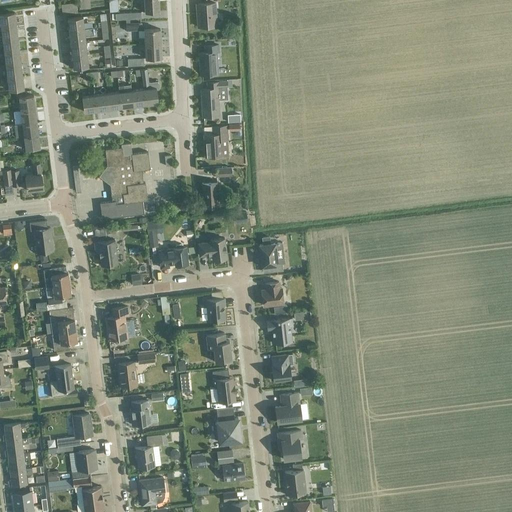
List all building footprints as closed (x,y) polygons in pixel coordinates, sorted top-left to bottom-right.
[(89,0),(78,0),(80,9),(90,8),(89,0)] [(118,11),(118,0),(109,0),(110,11),(118,11)] [(159,11),(158,0),(144,0),(145,12),(159,11)] [(198,27),(217,26),(216,3),(198,4),(199,15),(198,15),(198,27)] [(62,14),(76,12),(75,4),(61,5),(62,14)] [(0,16),(1,27),(16,25),(15,12),(0,14),(0,16)] [(70,31),(85,29),(83,16),(68,18),(70,31)] [(142,30),(142,23),(130,23),(126,23),(127,31),(142,30)] [(18,38),(16,25),(1,27),(3,40),(18,38)] [(85,29),(70,31),(71,43),(86,41),(86,36),(94,35),(93,28),(85,29)] [(139,44),(146,44),(161,43),(161,29),(145,30),(145,37),(138,37),(139,44)] [(19,50),(18,38),(3,40),(4,52),(19,50)] [(88,53),(86,41),(71,43),(73,55),(88,53)] [(161,43),(146,44),(146,58),(162,57),(161,43)] [(217,52),(219,52),(219,45),(205,45),(206,52),(201,52),(201,66),(201,75),(218,74),(217,52)] [(21,63),(19,50),(4,52),(6,65),(21,63)] [(89,66),(88,53),(73,55),(74,68),(89,66)] [(129,66),(145,65),(144,58),(128,59),(129,66)] [(22,75),(21,63),(6,65),(7,77),(22,75)] [(147,69),(142,69),(142,75),(144,89),(146,104),(158,102),(157,89),(159,89),(159,88),(160,86),(159,83),(158,82),(158,81),(149,82),(147,69)] [(22,75),(7,77),(9,90),(24,88),(22,75)] [(208,88),(202,88),(203,116),(219,115),(217,88),(228,87),(227,81),(207,82),(208,88)] [(125,91),(124,85),(119,86),(120,92),(122,107),(134,105),(132,90),(125,91)] [(144,89),(132,90),(134,105),(146,104),(144,89)] [(120,92),(107,93),(109,108),(122,107),(120,92)] [(109,108),(107,93),(95,95),(97,110),(109,108)] [(21,111),(36,109),(34,95),(19,97),(21,111)] [(97,110),(95,95),(82,96),(84,111),(97,110)] [(36,109),(21,111),(22,124),(37,122),(36,109)] [(242,122),(241,115),(230,115),(230,123),(242,122)] [(15,125),(14,125),(16,138),(24,137),(39,135),(37,122),(22,124),(15,125)] [(227,125),(213,126),(204,126),(205,135),(206,156),(224,155),(227,155),(227,140),(228,140),(227,125)] [(39,135),(24,137),(25,149),(40,147),(39,135)] [(99,175),(110,184),(112,200),(100,202),(102,218),(145,213),(143,200),(148,200),(146,182),(137,183),(137,181),(140,180),(140,175),(143,175),(143,169),(150,168),(148,152),(132,153),(131,141),(122,143),(122,146),(106,148),(108,164),(99,175)] [(153,142),(153,150),(169,150),(169,142),(153,142)] [(27,190),(43,188),(40,163),(32,164),(34,174),(25,175),(27,190)] [(216,176),(231,175),(231,168),(216,169),(216,176)] [(4,170),(3,170),(5,184),(13,183),(11,171),(11,169),(4,170)] [(11,171),(13,183),(13,186),(21,185),(19,170),(11,171)] [(201,206),(218,205),(217,182),(202,182),(203,199),(201,199),(201,206)] [(234,213),(235,222),(247,220),(246,211),(234,213)] [(51,227),(48,228),(47,219),(30,221),(30,230),(33,229),(35,238),(36,238),(37,252),(53,251),(51,236),(52,236),(51,227)] [(14,226),(18,231),(23,227),(19,221),(14,226)] [(154,223),(146,224),(149,247),(157,246),(154,223)] [(114,226),(95,228),(95,236),(107,235),(106,233),(115,232),(114,226)] [(263,244),(260,245),(262,266),(263,266),(263,269),(264,271),(265,271),(266,271),(266,272),(283,270),(282,263),(277,263),(275,243),(270,243),(269,236),(263,237),(263,244)] [(227,258),(224,237),(210,239),(210,241),(198,243),(200,255),(212,254),(213,260),(227,258)] [(118,263),(115,239),(94,242),(95,250),(99,250),(101,265),(118,263)] [(183,246),(183,244),(181,243),(177,244),(176,245),(176,247),(173,247),(174,248),(159,250),(161,267),(169,266),(168,264),(175,263),(176,265),(188,264),(186,246),(183,246)] [(46,253),(40,254),(41,263),(42,262),(47,262),(47,261),(49,261),(48,254),(46,254),(46,253)] [(51,268),(43,269),(45,280),(52,279),(52,285),(69,283),(68,272),(67,272),(66,266),(51,268)] [(141,284),(140,274),(132,275),(133,285),(141,284)] [(283,303),(282,287),(280,288),(279,281),(266,283),(267,289),(262,290),(263,305),(283,303)] [(69,283),(52,285),(46,286),(48,303),(64,301),(64,295),(71,294),(69,283)] [(208,321),(225,319),(224,305),(225,305),(224,297),(206,299),(208,321)] [(143,299),(140,305),(145,308),(148,303),(143,299)] [(22,300),(15,301),(17,315),(24,314),(22,300)] [(287,305),(274,306),(275,313),(288,312),(287,305)] [(113,308),(114,316),(108,317),(110,329),(108,329),(110,339),(128,336),(136,334),(133,319),(126,320),(125,315),(129,314),(127,306),(113,308)] [(68,307),(48,310),(50,323),(51,333),(58,332),(75,330),(73,319),(72,307),(68,307)] [(293,313),(294,320),(310,319),(309,311),(293,313)] [(266,320),(267,329),(272,329),(274,343),(292,341),(290,325),(293,325),(292,317),(266,320)] [(58,332),(51,333),(54,351),(71,348),(71,342),(76,341),(75,330),(58,332)] [(225,340),(224,332),(206,334),(208,348),(214,348),(216,362),(224,361),(226,361),(226,360),(231,360),(231,358),(233,357),(232,351),(230,351),(229,340),(225,340)] [(40,355),(39,347),(32,348),(33,356),(40,355)] [(137,363),(155,361),(154,353),(136,355),(137,363)] [(293,364),(292,353),(272,356),(273,366),(272,366),(273,372),(271,372),(271,380),(273,379),(274,381),(291,379),(289,364),(293,364)] [(48,356),(34,357),(35,369),(49,367),(48,356)] [(121,387),(137,385),(134,361),(118,363),(121,387)] [(65,396),(64,389),(74,387),(71,364),(55,366),(57,380),(50,381),(52,397),(65,396)] [(4,376),(3,368),(0,368),(0,387),(11,386),(10,375),(4,376)] [(213,371),(214,388),(217,387),(219,402),(235,400),(234,392),(235,392),(234,384),(233,384),(233,376),(229,377),(228,369),(213,371)] [(188,373),(180,374),(182,392),(190,391),(188,373)] [(302,383),(315,382),(315,375),(302,375),(302,383)] [(32,381),(25,382),(26,390),(33,389),(32,381)] [(281,394),(282,402),(284,401),(285,405),(275,406),(277,422),(302,419),(300,403),(299,403),(297,392),(281,394)] [(132,408),(130,408),(132,425),(151,422),(148,399),(132,401),(132,408)] [(217,420),(219,442),(241,440),(240,430),(239,430),(239,426),(238,418),(234,418),(233,406),(217,408),(218,420),(217,420)] [(57,438),(58,447),(81,444),(80,436),(93,434),(92,426),(91,426),(89,413),(72,415),(75,436),(57,438)] [(22,438),(21,438),(20,427),(27,426),(26,422),(20,423),(4,425),(5,435),(3,435),(4,441),(6,440),(22,438)] [(302,438),(301,430),(278,432),(279,440),(281,440),(283,459),(301,457),(299,439),(302,438)] [(135,447),(138,468),(155,466),(152,446),(163,444),(162,439),(162,434),(161,433),(146,435),(148,446),(135,447)] [(6,440),(7,450),(5,450),(6,456),(8,455),(23,453),(22,444),(29,443),(28,437),(21,438),(22,438),(6,440)] [(79,471),(75,472),(76,478),(90,476),(90,475),(89,469),(97,468),(94,449),(76,451),(78,463),(79,471)] [(223,450),(217,451),(217,454),(219,463),(222,463),(233,461),(232,456),(232,455),(231,449),(223,450)] [(179,455),(179,452),(176,450),(172,450),(170,453),(170,456),(173,458),(177,458),(179,455)] [(9,465),(7,465),(7,471),(10,471),(10,470),(25,468),(24,459),(31,458),(35,457),(35,452),(30,452),(23,453),(8,455),(9,465)] [(192,468),(204,466),(202,454),(190,456),(192,468)] [(222,465),(222,466),(223,472),(224,480),(228,480),(245,478),(244,473),(243,463),(242,463),(235,464),(222,465)] [(293,470),(285,471),(287,486),(285,486),(286,495),(306,492),(303,469),(302,463),(293,464),(293,470)] [(11,480),(9,480),(9,486),(11,485),(16,485),(27,484),(26,474),(33,473),(32,472),(37,472),(44,472),(43,466),(37,467),(32,467),(25,468),(10,470),(10,471),(10,476),(11,480)] [(48,480),(58,479),(58,472),(47,473),(48,480)] [(90,476),(76,478),(73,478),(73,479),(74,486),(81,485),(91,484),(90,476)] [(142,505),(157,503),(163,500),(165,496),(165,491),(163,477),(139,480),(140,489),(142,488),(143,493),(141,493),(142,505)] [(74,486),(73,479),(66,480),(49,482),(50,491),(67,489),(67,487),(74,486)] [(81,485),(74,486),(75,491),(76,490),(78,503),(76,503),(77,511),(85,511),(104,509),(101,486),(82,488),(81,485)] [(330,485),(322,486),(323,494),(331,493),(330,485)] [(23,492),(12,493),(14,508),(25,507),(33,505),(32,494),(31,491),(23,492)] [(238,499),(237,491),(223,493),(224,501),(238,499)] [(333,498),(322,499),(323,506),(333,505),(333,498)] [(232,511),(249,511),(248,501),(231,503),(232,511)] [(293,511),(310,511),(311,511),(310,501),(293,503),(293,511)]
